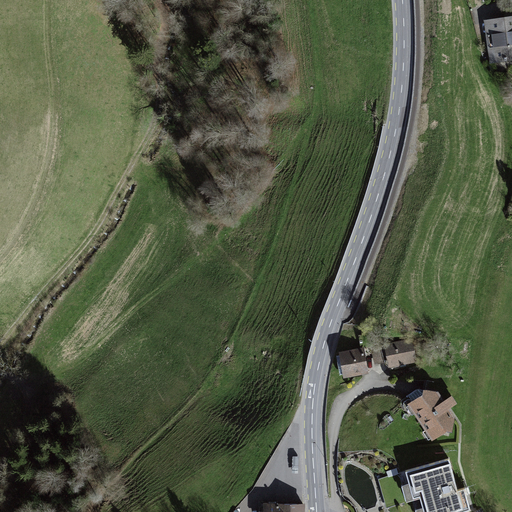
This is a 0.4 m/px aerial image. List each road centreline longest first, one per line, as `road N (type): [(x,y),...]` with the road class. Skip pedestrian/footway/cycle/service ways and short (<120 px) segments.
road 1 (tertiary): [(316,511),(314,386),(395,130),(402,0)]
road 2 (track): [(0,350),(106,218),(146,143),(159,106),(162,0)]
road 3 (track): [(0,258),(38,194),(53,141),(47,0)]
